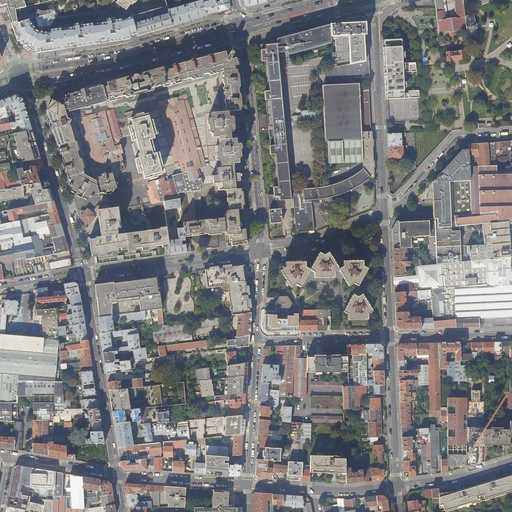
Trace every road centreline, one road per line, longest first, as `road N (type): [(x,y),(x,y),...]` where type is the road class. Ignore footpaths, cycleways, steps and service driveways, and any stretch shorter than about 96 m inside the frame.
road 1 (primary): [(241,21),(20,76)]
road 2 (primary): [(20,76),(136,59),(242,31)]
road 3 (residential): [(242,31),(261,252)]
road 4 (residential): [(374,0),(384,213)]
road 5 (tertiary): [(83,274),(20,76)]
road 6 (tertiary): [(116,474),(83,274)]
road 7 (residential): [(261,252),(83,274)]
road 8 (residential): [(511,135),(459,139),(384,213)]
road 9 (residential): [(389,336),(395,485)]
road 10 (residential): [(257,339),(247,484)]
road 11 (residential): [(257,339),(389,336)]
road 12 (residential): [(247,484),(116,474)]
road 13 (residential): [(384,213),(299,247),(261,252)]
road 14 (residential): [(384,213),(389,336)]
road 15 (residential): [(389,336),(511,334)]
road 16 (residential): [(395,485),(511,460)]
